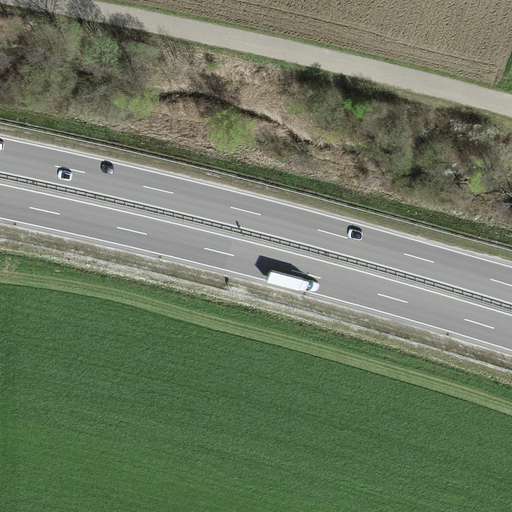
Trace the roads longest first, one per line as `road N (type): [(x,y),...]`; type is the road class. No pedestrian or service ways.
road 1 (motorway): [(511,285),(0,153)]
road 2 (motorway): [(0,201),(511,333)]
road 3 (track): [(70,0),(264,30),(511,98)]
